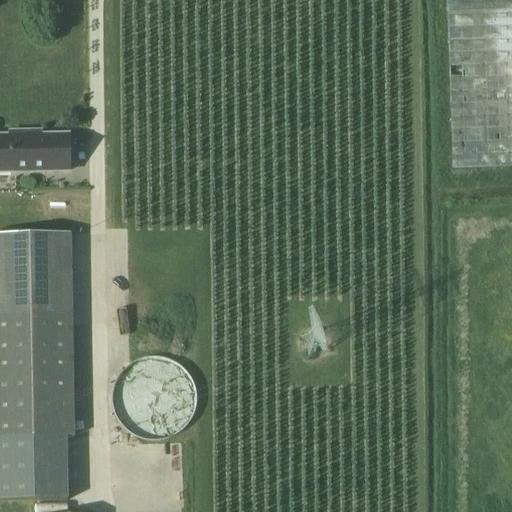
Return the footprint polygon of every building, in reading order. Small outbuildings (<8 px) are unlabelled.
[(511,0),(446,0),(447,16),(452,170),(511,168),(511,0)] [(0,176),(70,175),(69,134),(42,135),(41,131),(7,132),(7,136),(0,136),(0,176)] [(0,236),(0,495),(74,494),(70,235),(0,236)] [(181,430),(182,361),(119,359),(118,429),(181,430)] [(67,511),(67,503),(37,503),(36,511),(67,511)]
